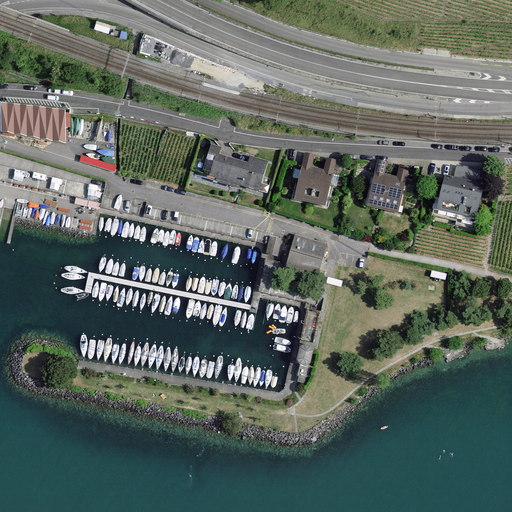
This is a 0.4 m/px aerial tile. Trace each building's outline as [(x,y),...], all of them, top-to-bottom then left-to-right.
[(66,144),(66,110),(0,102),(1,133),(66,144)] [(221,151),(213,149),(210,160),(218,162),(213,180),(240,188),(241,185),(259,191),(267,164),(253,159),(251,167),(219,157),(221,151)] [(337,163),(330,162),(326,175),(311,172),(314,158),(307,156),(297,200),(327,207),(337,163)] [(410,170),(403,168),(400,182),(385,178),(388,164),(381,162),(371,206),(401,213),(410,170)] [(485,175),(461,169),(457,182),(448,180),(440,212),(474,220),(485,175)] [(272,236),(267,252),(278,254),(284,238),(272,236)] [(325,245),(296,238),(288,266),(319,273),(325,245)] [(302,347),(300,360),(303,364),(310,364),(313,361),(316,348),(311,346),(307,345),(302,347)]
